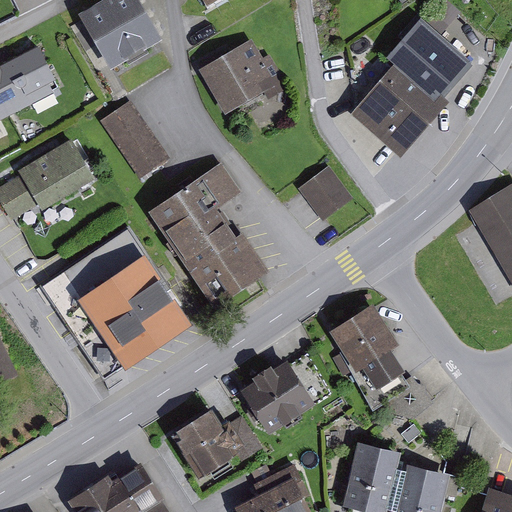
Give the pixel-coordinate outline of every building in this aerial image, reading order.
[(140,0),(96,0),(78,11),(110,67),(162,37),(140,0)] [(441,0),(426,20),(443,34),(461,11),(446,0),(441,0)] [(394,61),(351,111),(400,155),(450,99),(441,91),(470,56),(443,34),(421,15),(387,54),(394,61)] [(252,37),(199,68),(225,112),(263,91),(268,100),(289,87),(270,54),(264,57),(252,37)] [(0,63),(0,119),(54,91),(50,82),(57,79),(38,43),(0,63)] [(101,120),(141,178),(171,157),(131,99),(101,120)] [(72,137),(18,168),(21,173),(0,186),(0,199),(12,220),(39,203),(42,208),(96,176),(72,137)] [(222,161),(150,208),(214,305),(270,268),(244,228),(236,233),(218,206),(241,191),(222,161)] [(329,165),(299,187),(323,220),(353,198),(329,165)] [(511,183),(468,208),(511,285),(511,183)] [(125,366),(127,369),(194,325),(171,291),(177,287),(156,256),(153,259),(129,223),(38,284),(103,381),(125,366)] [(373,300),(330,328),(343,349),(340,351),(341,352),(351,371),(372,410),(375,408),(412,419),(435,401),(426,391),(426,385),(418,383),(412,375),(406,379),(400,370),(405,367),(391,345),(399,341),(373,300)] [(0,333),(0,382),(19,374),(0,333)] [(351,371),(341,352),(332,357),(343,375),(351,371)] [(254,377),(239,387),(269,432),(332,392),(307,353),(291,363),(287,357),(273,366),(271,362),(252,374),(254,377)] [(177,431),(173,434),(199,474),(235,451),(241,460),(263,447),(242,414),(232,421),(229,416),(223,420),(213,404),(175,428),(177,431)] [(401,449),(358,439),(343,504),(377,511),(386,511),(387,508),(396,510),(395,511),(440,511),(450,472),(409,462),(407,468),(397,466),(401,449)] [(179,511),(148,460),(76,505),(80,511),(179,511)] [(235,504),(239,511),(314,511),(307,497),(311,494),(295,462),(272,474),(267,464),(251,472),(256,481),(254,482),(259,493),(235,504)] [(511,511),(511,492),(489,485),(481,511),(511,511)]
